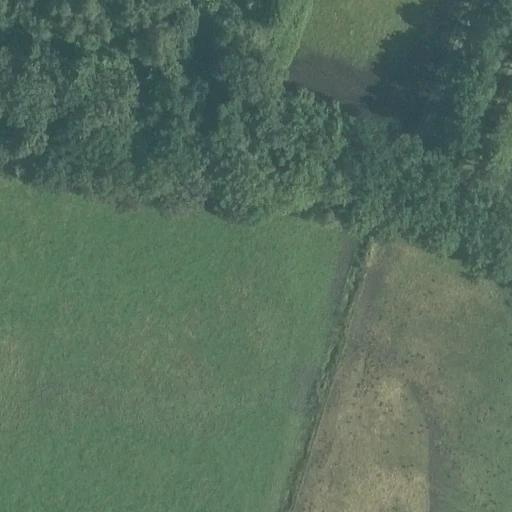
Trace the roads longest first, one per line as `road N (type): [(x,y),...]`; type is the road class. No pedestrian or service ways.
road 1 (track): [(511,229),(407,166),(345,142),(0,73)]
road 2 (track): [(407,166),(475,0)]
road 3 (track): [(455,195),(511,51)]
